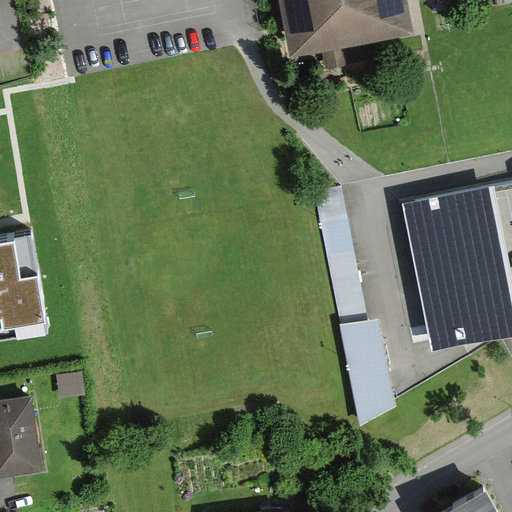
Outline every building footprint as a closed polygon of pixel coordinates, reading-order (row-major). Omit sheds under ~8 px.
[(404,0),(281,0),(290,44),(331,37),(409,21),(404,0)] [(395,400),(380,314),(369,316),(345,182),(316,187),(358,424),(395,400)] [(511,326),(511,288),(492,182),(406,198),(432,341),(511,326)] [(29,228),(0,233),(0,329),(45,323),(29,228)] [(35,395),(0,399),(0,474),(45,469),(35,395)] [(489,511),(480,495),(447,511),(489,511)]
